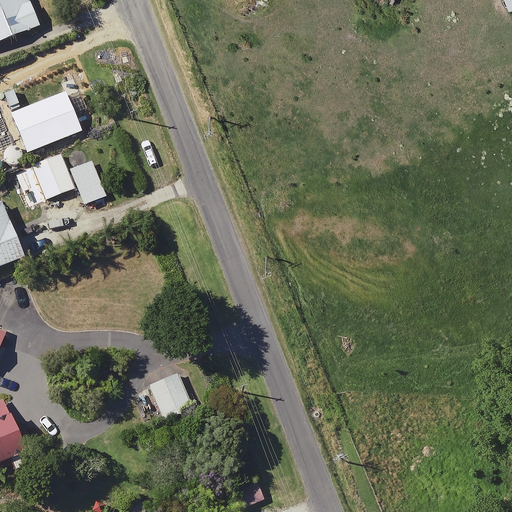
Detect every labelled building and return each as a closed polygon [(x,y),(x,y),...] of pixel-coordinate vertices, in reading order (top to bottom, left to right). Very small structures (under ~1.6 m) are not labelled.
[(0,0),(0,50),(42,33),(27,0),(0,0)] [(76,195),(61,157),(33,168),(48,205),(76,195)] [(108,203),(93,167),(72,175),(87,211),(108,203)] [(5,208),(0,209),(0,275),(28,265),(5,208)] [(195,415),(181,380),(152,392),(166,426),(195,415)] [(0,477),(14,472),(10,464),(28,456),(6,406),(0,408),(0,477)] [(260,483),(237,496),(245,511),(252,511),(271,502),(260,483)]
